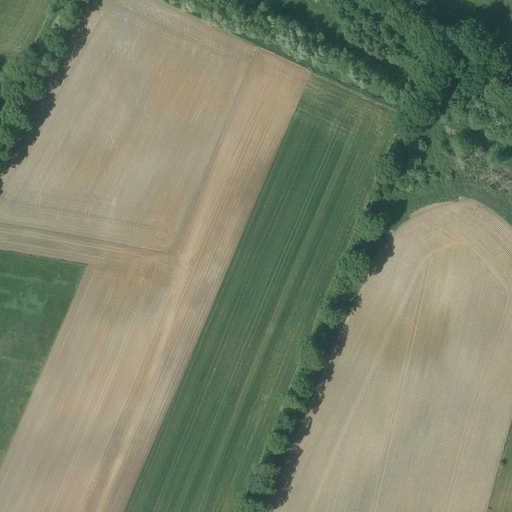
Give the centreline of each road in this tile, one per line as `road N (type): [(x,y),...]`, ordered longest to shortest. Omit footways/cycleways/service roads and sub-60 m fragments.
road 1 (unclassified): [(0,126),(71,0)]
road 2 (track): [(511,92),(403,0)]
